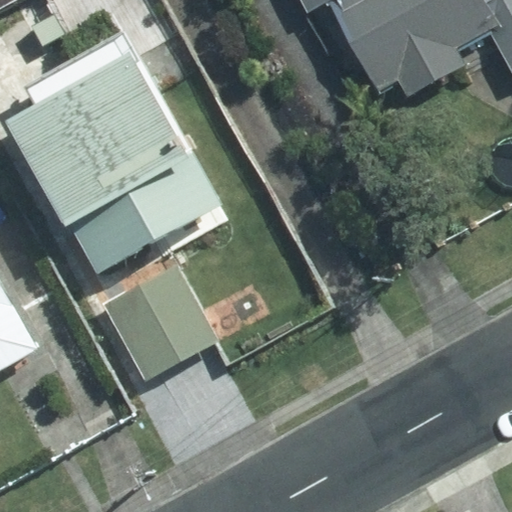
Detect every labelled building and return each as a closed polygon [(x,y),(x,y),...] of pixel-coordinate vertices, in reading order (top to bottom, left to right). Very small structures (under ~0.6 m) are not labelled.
[(0,0),(0,11),(19,0),(0,0)] [(511,51),(511,0),(309,0),(324,25),(348,12),(390,90),(408,80),(419,98),(476,67),(467,50),(501,32),(511,51)] [(233,206),(152,58),(30,125),(112,273),(233,206)] [(184,265),(114,305),(156,380),(226,342),(184,265)] [(0,374),(45,349),(0,269),(0,374)]
